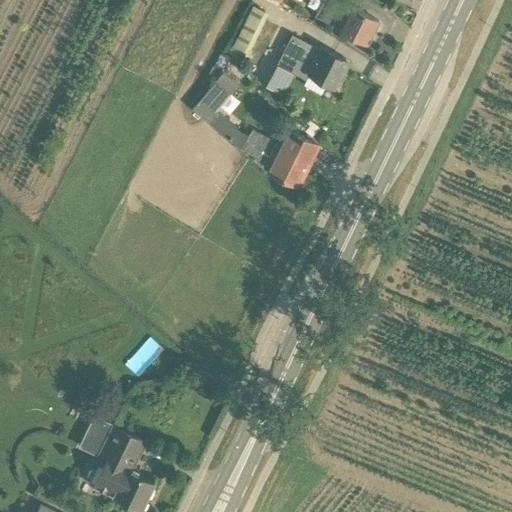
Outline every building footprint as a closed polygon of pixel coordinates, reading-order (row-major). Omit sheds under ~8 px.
[(323,0),(315,17),(318,18),(369,43),(379,21),(350,7),(350,8),(334,0),(323,0)] [(253,6),(234,46),(232,45),(227,55),(241,62),(246,52),(249,53),(268,14),(253,6)] [(341,76),(343,73),(344,73),(347,67),(346,66),(349,61),(331,52),(293,32),(277,63),(306,78),(308,75),(334,89),(336,86),(342,82),(341,76)] [(263,169),(298,186),(305,171),(306,172),(319,145),(301,136),(287,128),(279,143),(253,128),(247,136),(217,111),(239,86),(223,71),(192,109),(263,169)] [(143,439),(113,425),(99,454),(107,458),(94,485),(142,509),(155,482),(128,469),(143,439)]
